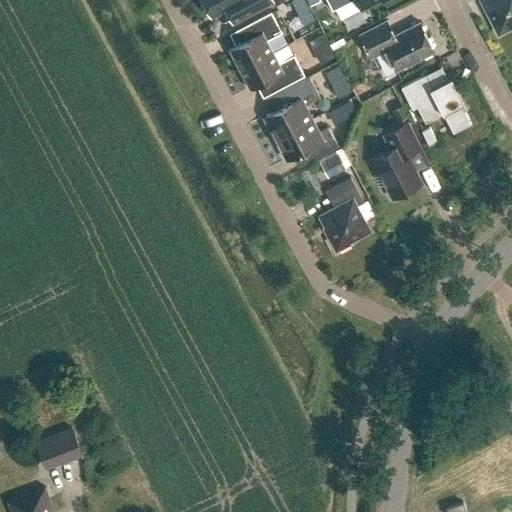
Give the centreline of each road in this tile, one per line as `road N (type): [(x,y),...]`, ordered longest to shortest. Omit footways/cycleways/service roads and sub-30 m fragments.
road 1 (residential): [(435,338),(339,298),(315,279),(169,0)]
road 2 (tertiary): [(391,511),(400,437),(435,338)]
road 3 (residential): [(511,116),(445,0)]
road 4 (tertiary): [(435,338),(511,243)]
